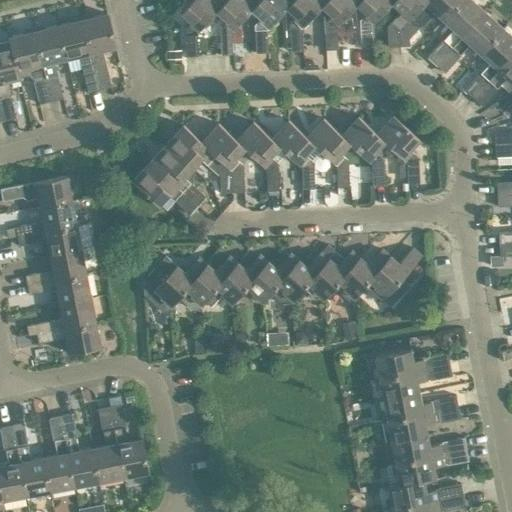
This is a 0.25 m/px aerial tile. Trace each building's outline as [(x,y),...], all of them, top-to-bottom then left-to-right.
[(188,0),(181,8),(192,18),(185,25),(186,53),(198,53),(197,29),(217,7),(222,0),(188,0)] [(222,0),(217,7),(227,16),(220,23),(221,51),(233,51),(232,27),(233,27),(252,5),(256,0),(222,0)] [(256,0),(252,5),(262,14),(255,22),(256,50),(268,49),(267,26),(287,4),(287,3),(290,0),(256,0)] [(290,0),(287,3),(287,4),(297,12),(290,20),(292,48),(304,48),(302,24),(319,6),(322,2),(323,0),(290,0)] [(322,2),(319,6),(324,11),(325,18),(327,46),(338,46),(337,22),(358,0),(357,0),(323,0),(322,2)] [(357,0),(358,0),(367,9),(360,17),(362,45),(373,44),(372,21),(391,0),(357,0)] [(393,0),(402,7),(388,23),(389,43),(401,43),(400,27),(425,0),(393,0)] [(425,0),(400,27),(401,43),(410,42),(409,35),(420,23),(423,23),(431,13),(434,13),(441,20),(444,16),(458,0),(425,0)] [(444,36),(428,53),(437,61),(485,8),(476,0),(458,0),(444,16),(454,26),(445,37),(444,36)] [(485,8),(437,61),(446,69),(464,49),(463,48),(470,40),(481,50),(504,24),(485,8)] [(108,10),(83,16),(100,86),(112,83),(106,61),(103,47),(116,43),(108,10)] [(83,16),(59,22),(67,55),(80,52),(83,66),(88,89),(100,86),(83,16)] [(59,22),(35,28),(52,98),(63,95),(58,72),(54,58),(67,55),(59,22)] [(352,22),(338,22),(338,35),(353,34),(352,22)] [(480,69),(465,86),(473,94),(511,51),(511,31),(504,24),(481,50),(491,59),(481,70),(480,69)] [(242,26),(233,27),(234,39),(243,38),(242,26)] [(35,28),(9,34),(10,38),(11,42),(12,42),(21,74),(29,72),(35,78),(40,101),(52,98),(35,28)] [(0,99),(4,117),(16,115),(11,92),(12,89),(9,77),(21,74),(12,42),(11,42),(10,38),(0,40),(0,99)] [(182,47),(168,47),(168,56),(182,56),(182,47)] [(511,51),(473,94),(482,102),(501,82),(500,81),(507,74),(511,78),(511,51)] [(377,130),(384,137),(384,138),(407,159),(408,180),(420,180),(419,154),(412,144),(420,135),(394,111),(377,130)] [(342,131),(342,132),(349,139),(372,160),(373,182),(385,182),(384,155),(375,147),(384,138),(384,137),(377,130),(359,113),(342,131)] [(307,133),(307,134),(314,140),(314,141),(323,149),(337,162),(338,184),(350,183),(349,157),(340,149),(349,139),(342,132),(342,131),(324,115),(307,133)] [(272,135),(279,142),(286,149),(302,163),(303,186),(315,185),(314,159),(323,149),(314,141),(314,140),(307,134),(307,133),(289,116),(272,135)] [(237,136),(237,137),(244,144),(267,165),(268,187),(280,187),(279,160),(277,159),(286,149),(279,142),(272,135),(254,118),(237,136)] [(202,138),(202,139),(232,166),(233,189),(245,188),(244,162),(235,154),(244,144),(237,137),(237,136),(219,120),(202,138)] [(184,121),(167,140),(193,164),(201,155),(220,173),(221,190),(233,189),(232,166),(202,139),(202,138),(184,121)] [(511,128),(495,129),(495,141),(511,140),(511,128)] [(167,140),(150,159),(197,202),(205,193),(192,181),(193,169),(195,167),(193,164),(167,140)] [(511,140),(495,141),(496,153),(511,152),(511,140)] [(150,159),(133,177),(159,201),(168,191),(189,210),(197,202),(150,159)] [(67,172),(1,185),(3,197),(3,198),(25,194),(27,195),(39,193),(41,203),(72,197),(67,172)] [(511,178),(497,179),(498,191),(511,190),(511,178)] [(511,190),(498,191),(498,203),(511,202),(511,190)] [(32,220),(16,223),(18,233),(34,230),(45,228),(77,221),(81,220),(83,217),(79,199),(76,196),(72,197),(41,203),(43,218),(32,220)] [(34,230),(18,233),(20,242),(35,239),(47,237),(50,252),(82,246),(77,221),(45,228),(34,230)] [(139,221),(139,230),(149,230),(149,221),(139,221)] [(511,227),(500,228),(500,229),(500,240),(511,239),(511,227)] [(511,239),(500,240),(501,252),(503,252),(511,251),(511,239)] [(277,282),(271,288),(284,300),(290,300),(293,296),(307,280),(329,255),(336,247),(329,240),(322,248),(308,264),(299,255),(298,256),(299,257),(276,281),(277,282)] [(390,252),(365,280),(366,281),(382,295),(391,303),(410,281),(401,273),(404,271),(415,258),(421,252),(413,244),(399,259),(391,251),(390,252)] [(41,269),(25,272),(27,282),(43,278),(55,276),(87,270),(82,246),(50,252),(53,266),(41,269)] [(360,254),(337,279),(338,279),(344,285),(340,288),(350,298),(354,294),(366,281),(365,280),(390,252),(383,246),(369,261),(360,253),(359,253),(360,254)] [(329,255),(307,280),(323,295),(338,279),(337,279),(360,254),(359,253),(352,247),(345,255),(336,247),(329,255)] [(268,258),(246,283),(253,289),(251,291),(251,293),(256,298),(259,298),(261,296),(262,298),(271,288),(277,282),(276,281),(299,257),(298,256),(291,250),(277,265),(268,257),(268,258)] [(216,285),(205,297),(212,303),(223,291),(232,299),(246,283),(268,258),(261,251),(247,266),(238,258),(237,259),(238,259),(215,284),(216,285)] [(145,274),(144,276),(144,291),(164,309),(171,309),(171,302),(179,293),(185,286),(207,261),(207,260),(200,254),(186,269),(177,261),(166,252),(145,274)] [(501,252),(491,253),(491,259),(491,263),(504,262),(503,252),(501,252)] [(185,286),(179,293),(189,302),(193,305),(195,306),(199,307),(202,307),(201,301),(205,297),(216,285),(215,284),(238,259),(237,259),(230,253),(216,268),(207,260),(207,261),(185,286)] [(415,258),(404,271),(413,279),(424,267),(415,258)] [(43,278),(27,282),(29,291),(45,288),(57,286),(60,301),(91,294),(87,270),(55,276),(43,278)] [(62,315),(27,322),(29,332),(37,330),(53,327),(64,325),(96,319),(91,294),(60,301),(62,315)] [(355,318),(342,320),(346,337),(358,334),(355,318)] [(53,327),(37,330),(39,340),(54,337),(66,334),(69,350),(101,343),(96,319),(64,325),(53,327)] [(283,328),(267,329),(268,342),(283,341),(283,328)] [(303,328),(295,329),(296,342),(309,341),(308,334),(303,328)] [(246,330),(237,331),(238,345),(247,343),(246,330)] [(205,331),(195,332),(196,340),(196,349),(206,349),(205,340),(205,331)] [(225,338),(205,340),(206,349),(225,348),(225,338)] [(379,372),(374,373),(374,376),(451,361),(448,349),(426,353),(426,354),(413,357),(411,346),(376,353),(379,372)] [(451,361),(374,376),(375,378),(380,377),(384,396),(419,389),(417,378),(430,376),(431,377),(453,372),(451,361)] [(388,414),(382,415),(383,418),(459,403),(456,391),(434,396),(434,397),(421,399),(419,389),(384,396),(388,414)] [(122,401),(110,403),(123,474),(148,469),(142,435),(127,438),(125,424),(126,424),(122,401)] [(107,442),(92,445),(99,478),(123,474),(110,403),(98,405),(103,428),(104,428),(107,442)] [(459,403),(383,418),(383,420),(387,440),(392,438),(428,431),(425,421),(438,418),(439,419),(461,415),(459,403)] [(73,410),(61,412),(75,483),(99,478),(92,445),(79,447),(76,433),(77,433),(73,410)] [(58,451),(44,454),(51,488),(75,483),(61,412),(49,414),(54,437),(55,437),(58,451)] [(24,419),(13,422),(26,492),(51,488),(44,454),(31,456),(28,444),(29,443),(24,419)] [(9,461),(0,462),(0,490),(1,497),(2,497),(26,492),(13,422),(1,424),(5,447),(6,447),(9,461)] [(396,457),(390,458),(391,460),(467,445),(465,434),(442,438),(443,439),(430,442),(428,431),(392,438),(396,457)] [(389,463),(387,465),(391,482),(400,481),(428,475),(428,476),(436,475),(434,463),(447,460),(447,462),(469,457),(467,445),(391,460),(391,462),(389,463)] [(392,503),(387,504),(387,506),(464,491),(461,479),(439,484),(439,485),(430,487),(428,476),(428,475),(400,481),(391,482),(389,483),(392,503)] [(464,491),(387,506),(388,509),(393,508),(394,511),(430,511),(430,509),(443,506),(444,507),(466,503),(464,491)] [(363,509),(362,502),(353,503),(355,510),(363,509)]
